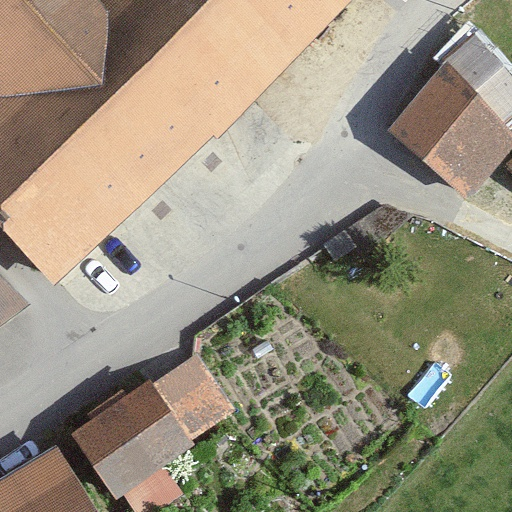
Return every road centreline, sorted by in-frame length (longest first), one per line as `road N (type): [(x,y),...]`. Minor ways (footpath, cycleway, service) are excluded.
road 1 (residential): [(0,415),(299,175),(323,146)]
road 2 (unclassified): [(323,146),(511,242)]
road 3 (residential): [(323,146),(427,0)]
